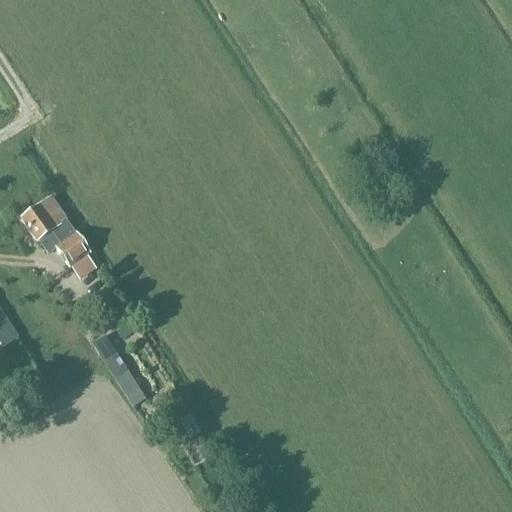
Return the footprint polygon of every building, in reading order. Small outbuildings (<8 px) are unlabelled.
[(63,237),(72,231),(50,199),(19,220),(36,243),(50,233),(57,228),(63,237)] [(75,235),(74,235),(72,231),(63,237),(57,228),(50,233),(59,246),(54,249),(69,270),(90,255),(75,235)] [(0,327),(1,328),(0,328),(0,333),(6,344),(16,337),(0,312),(0,327)] [(115,354),(103,338),(91,347),(113,381),(132,409),(145,401),(128,372),(115,354)] [(41,402),(52,395),(46,385),(35,392),(41,402)]
